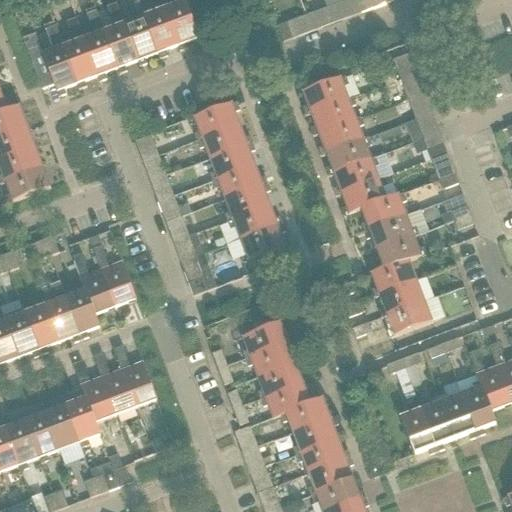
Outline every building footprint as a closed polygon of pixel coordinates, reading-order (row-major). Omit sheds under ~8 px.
[(133,16),(122,20),(124,25),(125,26),(124,26),(140,68),(147,65),(146,64),(159,59),(159,61),(160,61),(144,18),(137,0),(127,0),(126,0),(133,16)] [(165,11),(164,11),(160,0),(149,0),(153,10),(155,10),(157,13),(145,18),(144,18),(160,61),(167,58),(165,52),(178,48),(180,53),(165,11)] [(199,40),(198,36),(184,0),(172,0),(174,3),(176,2),(178,6),(165,11),(180,53),(188,50),(186,45),(199,40)] [(353,17),(362,14),(357,0),(350,0),(347,2),(353,17)] [(344,21),(353,17),(347,2),(338,5),(344,21)] [(103,33),(120,76),(127,73),(125,67),(138,63),(140,68),(124,26),(125,26),(124,25),(122,20),(116,4),(106,8),(113,25),(115,24),(117,28),(103,33)] [(120,76),(103,33),(96,13),(86,17),(93,33),(95,33),(96,36),(83,40),(99,83),(107,81),(105,75),(117,70),(119,76),(120,76)] [(311,33),(320,30),(314,14),(305,17),(311,33)] [(301,37),(311,33),(305,17),(295,21),(301,37)] [(99,83),(83,40),(76,20),(65,24),(72,42),(74,41),(75,44),(64,48),(63,49),(79,91),(86,88),(84,83),(97,78),(99,84),(99,83)] [(34,35),(24,39),(42,87),(43,90),(54,86),(56,93),(58,99),(66,96),(64,90),(76,86),(79,91),(63,49),(64,48),(56,27),(46,31),(52,48),(54,47),(56,51),(42,56),(34,35)] [(396,71),(412,65),(409,55),(393,61),(396,71)] [(343,88),(348,86),(345,78),(302,94),(307,108),(303,110),(305,117),(353,99),(347,101),(343,88)] [(408,101),(424,95),(421,86),(404,92),(408,101)] [(20,108),(7,112),(0,92),(0,115),(20,108)] [(411,111),(428,105),(424,95),(408,101),(411,111)] [(350,109),(356,106),(353,99),(305,117),(306,118),(311,116),(316,128),(310,130),(313,137),(361,119),(355,121),(350,109)] [(234,114),(240,112),(237,104),(194,120),(199,134),(194,136),(197,143),(239,127),(234,114)] [(0,138),(27,129),(20,108),(0,115),(0,138)] [(358,129),(363,127),(361,119),(313,137),(313,138),(319,136),(323,148),(318,150),(321,158),(368,140),(368,139),(362,141),(358,129)] [(249,138),(244,140),(239,127),(197,143),(200,150),(203,149),(208,161),(252,145),(249,138)] [(423,141),(439,135),(436,127),(420,133),(423,141)] [(0,161),(35,149),(27,129),(0,138),(0,161)] [(427,151),(443,145),(439,135),(423,141),(427,151)] [(151,137),(135,143),(138,153),(154,147),(151,137)] [(365,149),(371,147),(368,140),(321,158),(326,156),(331,168),(326,171),(328,178),(376,160),(376,159),(370,161),(365,149)] [(423,141),(413,145),(416,155),(427,151),(423,141)] [(252,145),(208,161),(213,175),(209,176),(212,184),(216,182),(254,167),(249,154),(255,152),(252,145)] [(0,185),(43,169),(35,149),(0,161),(0,185)] [(373,169),(379,167),(376,160),(328,178),(329,179),(334,176),(339,189),(333,191),(336,198),(384,180),(383,180),(378,182),(373,169)] [(216,182),(212,184),(214,191),(219,189),(224,202),(267,185),(265,178),(259,180),(254,167),(216,182)] [(450,167),(435,173),(439,182),(455,176),(451,167),(450,167)] [(150,183),(166,177),(163,168),(147,174),(150,183)] [(0,185),(8,206),(51,190),(43,169),(0,185)] [(455,176),(439,182),(442,192),(457,186),(458,185),(455,176)] [(154,193),(170,187),(166,177),(150,183),(154,193)] [(381,189),(386,187),(384,180),(336,198),(336,199),(342,197),(346,209),(341,211),(344,219),(362,212),(386,202),(385,202),(381,189)] [(265,195),(270,193),(267,185),(224,202),(229,215),(225,217),(227,224),(269,208),(265,195)] [(406,203),(403,196),(403,195),(385,202),(386,202),(362,212),(366,225),(361,227),(363,234),(405,218),(401,205),(406,203)] [(446,215),(441,217),(445,226),(454,223),(470,217),(467,207),(462,196),(442,204),(446,215)] [(187,204),(178,208),(179,210),(182,218),(191,215),(187,204)] [(182,218),(179,210),(178,208),(162,214),(165,224),(182,218)] [(280,219),(274,221),(269,208),(227,224),(231,231),(235,230),(239,242),(283,226),(280,219)] [(457,232),(474,226),(470,217),(454,223),(457,232)] [(185,227),(182,218),(165,224),(169,233),(185,227)] [(416,229),(410,231),(405,218),(363,234),(366,241),(372,239),(376,251),(371,253),(371,254),(419,236),(416,229)] [(283,226),(239,242),(245,257),(241,259),(243,265),(265,256),(285,249),(286,249),(281,235),(285,233),(283,226)] [(413,239),(419,237),(419,236),(371,254),(374,261),(379,259),(384,271),(384,272),(409,263),(426,257),(423,249),(418,251),(413,239)] [(59,255),(57,248),(53,238),(44,242),(50,258),(59,255)] [(95,317),(96,317),(116,310),(90,240),(88,241),(101,273),(88,277),(87,273),(89,272),(82,255),(72,259),(80,279),(81,279),(84,287),(95,317)] [(41,262),(50,258),(44,242),(35,245),(41,262)] [(181,265),(204,256),(201,246),(177,255),(181,265)] [(102,247),(94,251),(116,310),(136,302),(122,264),(108,269),(107,265),(109,264),(102,247)] [(19,270),(16,263),(13,254),(3,257),(10,273),(19,270)] [(205,257),(204,256),(181,265),(193,298),(216,290),(204,257),(205,257)] [(0,276),(0,277),(10,273),(3,257),(0,258),(0,276)] [(417,283),(409,263),(384,272),(384,271),(371,276),(376,290),(371,292),(374,299),(417,283)] [(433,320),(440,317),(425,278),(418,281),(433,320)] [(95,317),(84,287),(81,279),(80,279),(83,287),(76,289),(78,295),(66,299),(64,295),(66,300),(81,342),(89,339),(87,334),(100,329),(96,317),(95,317)] [(382,319),(424,303),(417,283),(374,299),(374,300),(380,298),(384,310),(379,312),(382,319)] [(340,299),(357,293),(353,284),(337,290),(340,299)] [(81,342),(66,300),(64,295),(44,302),(59,344),(72,339),(74,345),(81,342)] [(348,320),(364,314),(372,311),(368,301),(344,310),(348,320)] [(46,349),(59,344),(44,302),(36,305),(38,310),(26,315),(24,310),(23,310),(41,357),(48,354),(46,349)] [(389,340),(432,324),(424,303),(382,319),(382,320),(387,318),(392,330),(386,332),(389,340)] [(34,360),(41,357),(23,310),(3,317),(19,359),(31,354),(34,360)] [(6,364),(19,359),(3,317),(0,318),(0,371),(0,372),(8,370),(6,364)] [(245,361),(288,344),(280,324),(242,338),(247,352),(242,354),(245,361)] [(356,340),(372,334),(368,324),(352,330),(356,340)] [(462,349),(459,341),(458,340),(442,346),(446,355),(462,349)] [(511,406),(511,405),(511,346),(510,340),(509,340),(511,348),(511,362),(504,365),(502,361),(504,360),(498,344),(489,347),(511,406)] [(256,380),(295,365),(288,344),(245,361),(248,368),(251,367),(256,380)] [(445,355),(446,355),(442,346),(426,352),(430,361),(431,361),(445,355)] [(491,413),(511,406),(489,347),(488,347),(496,369),(484,373),(482,369),(484,368),(479,353),(469,356),(474,371),(475,371),(491,413)] [(127,365),(129,364),(123,348),(114,351),(136,410),(157,402),(142,364),(129,369),(127,365)] [(116,417),(136,410),(114,351),(113,351),(121,373),(109,377),(107,373),(109,372),(103,355),(94,359),(116,417)] [(218,371),(227,367),(221,352),(212,355),(218,371)] [(421,364),(418,356),(418,355),(402,361),(413,390),(422,386),(415,367),(421,364)] [(445,355),(431,361),(434,368),(448,363),(445,355)] [(96,425),(116,417),(94,359),(93,359),(101,380),(89,385),(87,380),(89,380),(83,363),(74,366),(100,437),(101,437),(96,425)] [(412,390),(413,390),(402,361),(386,367),(389,377),(396,374),(405,401),(415,398),(412,390)] [(260,401),(303,385),(295,365),(256,380),(260,393),(257,394),(260,401)] [(87,442),(100,437),(74,366),(73,366),(86,400),(73,405),(71,399),(64,402),(82,450),(89,447),(87,442)] [(224,387),(233,384),(227,367),(218,371),(224,387)] [(491,413),(475,371),(474,371),(479,385),(472,388),(473,391),(461,396),(477,439),(485,436),(483,431),(496,426),(491,413)] [(323,400),(310,405),(303,385),(260,401),(262,409),(267,407),(272,420),(323,401),(323,400)] [(242,408),(240,401),(237,392),(227,396),(233,411),(242,408)] [(470,441),(477,439),(461,396),(448,400),(446,396),(439,398),(455,441),(468,436),(470,441)] [(442,445),(455,441),(439,398),(432,401),(434,406),(420,411),(437,454),(444,451),(442,445)] [(332,412),(328,414),(323,401),(272,420),(272,422),(281,419),(283,424),(289,422),(294,435),(335,419),(332,412)] [(81,450),(82,450),(64,402),(63,402),(65,408),(53,413),(51,407),(43,410),(61,457),(69,455),(67,449),(79,444),(81,450)] [(248,424),(244,412),(242,408),(233,411),(239,428),(248,424)] [(61,458),(61,457),(43,410),(45,416),(33,420),(31,415),(23,417),(41,465),(49,462),(46,457),(59,452),(61,458)] [(429,457),(437,454),(420,411),(407,415),(406,411),(398,414),(414,457),(428,452),(429,457)] [(41,465),(23,417),(23,418),(25,423),(13,428),(11,422),(3,425),(21,473),(28,470),(26,464),(38,460),(41,465)] [(332,429),(338,426),(335,419),(294,435),(299,448),(293,450),(295,457),(337,442),(332,429)] [(20,473),(21,473),(3,425),(5,431),(0,432),(0,475),(19,468),(20,473)] [(238,444),(254,438),(250,428),(234,434),(238,444)] [(147,437),(138,441),(145,459),(154,456),(147,437)] [(160,440),(150,443),(155,455),(165,452),(160,440)] [(348,452),(342,455),(337,442),(295,457),(298,465),(304,463),(308,476),(351,460),(348,452)] [(249,475),(265,469),(262,460),(246,466),(249,475)] [(348,469),(353,467),(351,460),(308,476),(313,489),(308,491),(311,498),(352,482),(348,469)] [(120,489),(114,473),(110,464),(90,472),(93,480),(99,497),(120,489)] [(120,489),(131,485),(124,469),(114,473),(120,489)] [(253,484),(269,478),(265,469),(249,475),(253,484)] [(90,500),(99,497),(93,480),(84,484),(90,500)] [(363,493),(357,495),(352,482),(311,498),(313,505),(318,503),(321,511),(333,511),(366,500),(363,493)] [(59,511),(68,508),(62,492),(53,496),(59,511)] [(48,511),(58,511),(59,511),(53,496),(44,499),(48,511)] [(511,496),(503,500),(506,508),(511,506),(511,508),(511,496)] [(263,511),(272,511),(281,509),(277,500),(261,506),(263,511)] [(363,511),(363,509),(369,507),(366,500),(333,511),(363,511)]
